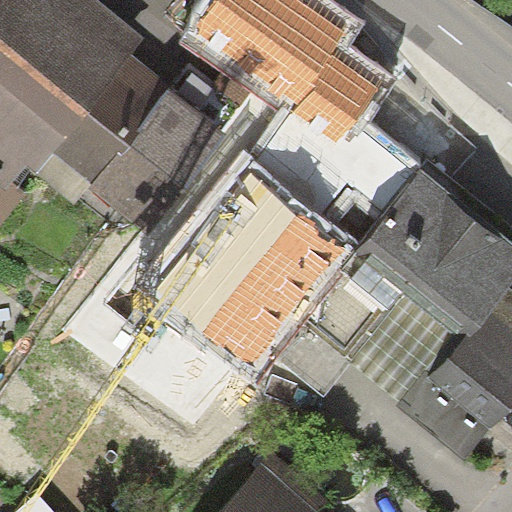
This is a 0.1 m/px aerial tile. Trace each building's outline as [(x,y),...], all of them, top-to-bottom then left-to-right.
[(99,0),(0,0),(0,224),(25,190),(16,182),(27,166),(36,172),(54,150),(93,182),(169,88),(172,83),(135,54),(147,40),(99,0)] [(346,20),(317,0),(215,0),(192,34),(292,102),(285,112),(334,145),(352,120),(380,79),(329,45),(346,20)] [(230,136),(169,88),(93,182),(88,189),(150,238),(230,136)] [(334,145),(285,112),(255,152),(341,219),(355,202),(378,220),(417,172),(352,120),(334,145)] [(511,239),(421,166),(417,172),(378,220),(350,251),(268,348),(327,398),(354,367),(403,408),(511,279),(511,239)] [(268,348),(350,251),(253,175),(157,299),(254,374),(268,348)] [(511,279),(403,408),(398,404),(462,462),(511,402),(511,279)] [(319,511),(264,463),(221,511),(319,511)] [(63,511),(38,484),(5,511),(63,511)]
